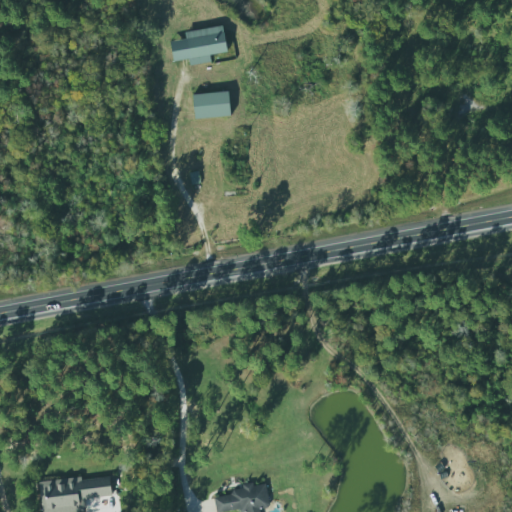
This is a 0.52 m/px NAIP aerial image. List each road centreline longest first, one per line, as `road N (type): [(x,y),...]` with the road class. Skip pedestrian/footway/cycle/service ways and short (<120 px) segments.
road 1 (secondary): [(0,316),(511,218)]
road 2 (residential): [(214,275),(171,162),(179,67)]
